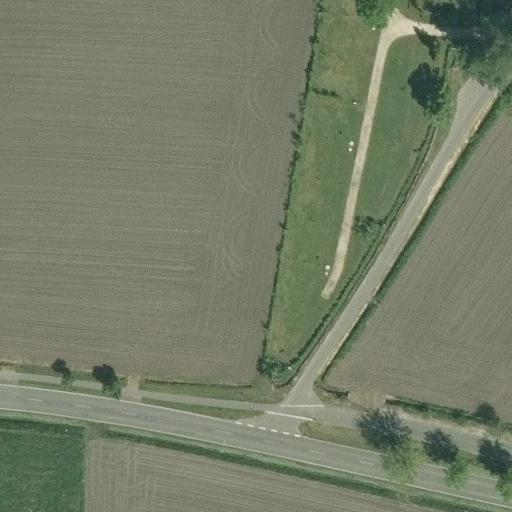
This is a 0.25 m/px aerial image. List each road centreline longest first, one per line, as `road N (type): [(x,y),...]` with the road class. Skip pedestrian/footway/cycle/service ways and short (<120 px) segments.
road 1 (unclassified): [(511,60),(475,103),(272,441)]
road 2 (tertiary): [(0,399),(272,441)]
road 3 (tertiary): [(272,441),(511,495)]
